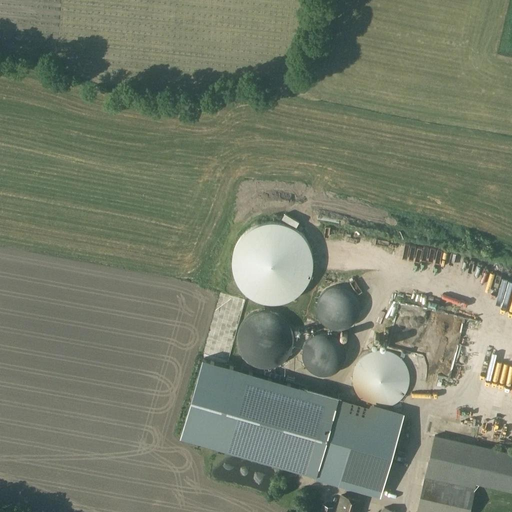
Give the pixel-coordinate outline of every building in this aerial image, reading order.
[(222,258),(221,265),(222,273),(224,281),(228,288),(233,294),(239,299),(246,302),(253,305),(261,305),(269,305),(276,302),(283,299),(289,294),(294,288),(298,281),(300,273),(301,265),(300,258),(298,250),(294,243),(289,237),(283,232),(276,228),(269,226),(261,225),(253,226),(246,228),(239,232),(233,237),(228,243),(224,250),(222,258)] [(358,312),(359,307),(358,301),(356,296),(353,292),(348,288),(343,286),(337,285),(332,286),(327,288),(322,292),(319,296),(317,301),(316,307),(317,312),(319,318),(322,322),(327,326),(332,328),(337,328),(343,328),(348,326),(353,322),(356,318),(358,312)] [(292,344),(293,338),(292,332),(290,326),(287,321),(282,316),(277,313),(271,311),(265,310),(258,311),(252,313),(247,316),(242,321),(239,326),(237,332),(236,338),(237,344),(239,350),(242,356),(247,360),(252,364),(258,366),(265,367),(271,366),(277,364),(282,360),(287,356),(290,350),(292,344)] [(344,360),(345,354),(344,348),(342,343),(339,339),(334,335),(329,333),(323,332),(318,333),(313,335),(308,339),(305,343),(303,348),(302,354),(302,360),(304,365),(308,370),(312,374),(318,376),(323,377),(329,376),(334,374),(339,370),(342,365),(344,360)] [(397,355),(395,353),(391,351),(387,350),(384,350),(380,350),(376,350),(373,351),(369,352),(366,354),(363,356),(360,358),(358,361),(356,364),(354,368),(353,371),(352,375),(352,378),(353,382),(353,386),(354,389),(356,392),(358,395),(360,398),(363,401),(366,403),(369,404),(373,406),(376,406),(380,407),(384,407),(387,406),(391,405),(394,404),(397,402),(400,399),(403,397),(405,394),(407,391),(408,387),(409,384),(410,380),(410,376),(409,373),(408,369),(407,366),(405,362),(403,360),(400,357),(397,355)] [(339,397),(203,358),(180,436),(316,475),(338,400),(339,397)] [(511,386),(499,375),(482,393),(496,405),(511,387),(511,386)] [(316,475),(316,477),(379,495),(401,418),(338,400),(316,475)] [(458,439),(473,440),(474,433),(459,432),(458,439)] [(511,452),(434,435),(416,511),(469,511),(476,484),(511,491),(511,452)] [(360,511),(363,501),(342,495),(336,511),(360,511)]
